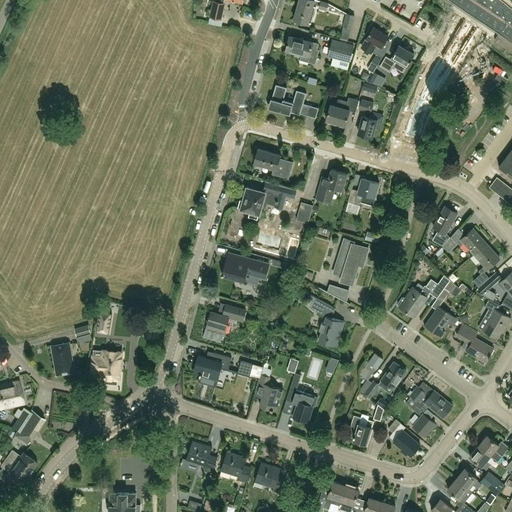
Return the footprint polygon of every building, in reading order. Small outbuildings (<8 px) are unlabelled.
[(217,0),(217,2),(213,1),(210,17),(222,19),(225,4),(225,0),(232,0),(242,2),(242,0),(217,0)] [(311,23),(315,6),(313,5),(314,0),(299,0),(294,19),(308,23),(308,22),(311,23)] [(329,3),(321,1),(319,8),(327,10),(329,3)] [(400,12),(411,19),(413,15),(403,8),(400,12)] [(347,13),(343,26),(351,29),(355,15),(347,13)] [(380,48),(387,36),(373,27),(366,39),(362,46),(362,48),(369,52),(371,52),(375,54),(370,61),(376,65),(383,55),(378,52),(380,47),(380,48)] [(301,56),(301,54),(309,56),(307,61),(315,63),(319,50),(317,50),(318,44),(290,35),(285,49),(295,52),(294,54),(301,56)] [(353,44),(332,39),(328,55),(349,61),(353,44)] [(402,72),(413,54),(399,45),(390,59),(386,56),(380,65),(389,71),(393,66),(402,72)] [(374,78),(382,84),(390,73),(381,68),(374,78)] [(309,117),(312,107),(303,104),(306,93),(296,91),(293,102),(283,100),(286,88),(275,85),(269,108),(287,113),(287,112),(300,115),(300,114),(309,117)] [(344,127),(344,125),(345,125),(349,110),(355,112),(358,101),(348,98),(345,109),(330,105),(326,120),(326,122),(344,127)] [(379,115),(378,114),(370,112),(373,103),(362,100),(359,109),(364,111),(357,133),(371,137),(374,127),(379,129),(381,122),(381,121),(381,119),(381,117),(379,115)] [(254,162),(274,168),(273,173),(288,178),(293,162),(280,158),(281,154),(259,148),(254,162)] [(511,148),(499,166),(498,167),(505,172),(507,170),(511,173),(511,148)] [(323,176),(317,198),(327,201),(329,191),(334,192),(335,188),(343,189),(347,173),(332,169),(330,178),(323,176)] [(354,204),(356,200),(375,205),(377,198),(375,197),(379,183),(362,177),(358,190),(352,188),(348,202),(354,204)] [(494,191),(501,181),(497,177),(489,187),(494,191)] [(494,191),(498,194),(506,184),(501,181),(494,191)] [(260,213),(262,206),(262,203),(267,205),(267,202),(276,205),(278,198),(286,200),(287,196),(295,198),(297,190),(267,182),(265,189),(265,190),(265,192),(247,187),(244,200),(241,200),(239,206),(242,207),(242,208),(251,211),(249,216),(258,218),(259,213),(260,213)] [(511,188),(506,184),(498,194),(503,198),(511,188)] [(503,198),(508,202),(511,196),(511,188),(503,198)] [(310,217),(313,205),(301,202),(298,214),(310,217)] [(446,234),(457,213),(445,206),(433,227),(439,230),(433,240),(442,245),(449,237),(446,234)] [(461,239),(474,254),(486,244),(473,228),(461,239)] [(366,239),(377,242),(380,235),(368,231),(366,239)] [(452,236),(443,246),(448,252),(458,243),(452,236)] [(368,248),(353,243),(354,241),(345,239),(335,272),(334,272),(342,275),(341,280),(352,284),(352,283),(359,261),(363,263),(368,248)] [(486,244),(474,254),(488,269),(500,259),(486,244)] [(265,279),(269,264),(240,256),(238,263),(227,260),(223,275),(244,281),(246,273),(265,279)] [(479,287),(489,278),(484,271),(473,280),(479,287)] [(511,309),(511,273),(500,283),(498,284),(504,290),(505,288),(508,292),(502,303),(511,309)] [(430,292),(437,297),(450,280),(445,275),(433,291),(425,286),(421,292),(413,287),(406,298),(404,297),(402,297),(398,303),(398,305),(401,307),(414,317),(428,297),(427,296),(430,292)] [(443,301),(449,291),(451,292),(455,287),(460,291),(461,290),(456,285),(450,280),(437,297),(443,301)] [(483,294),(492,285),(487,280),(478,288),(483,294)] [(349,291),(331,285),(329,291),(320,286),(319,287),(350,304),(351,303),(346,301),(349,291)] [(337,346),(344,322),(333,318),(336,308),(317,298),(311,309),(326,317),(324,323),(322,322),(319,330),(321,330),(318,340),(337,346)] [(505,328),(511,318),(498,310),(500,306),(488,299),(484,306),(489,309),(485,316),(489,318),(483,330),(497,338),(503,328),(505,328)] [(243,321),(246,309),(226,303),(223,314),(211,311),(205,331),(204,336),(222,342),(224,333),(229,317),(243,321)] [(452,325),(457,319),(439,306),(426,325),(442,337),(446,331),(444,330),(449,323),(452,325)] [(112,313),(100,311),(96,331),(109,333),(112,313)] [(460,322),(468,320),(466,314),(458,316),(460,322)] [(77,337),(91,333),(88,324),(75,328),(77,337)] [(477,334),(463,325),(457,335),(471,343),(467,350),(486,362),(489,356),(490,356),(491,354),(490,354),(493,348),(475,338),(477,334)] [(56,374),(75,371),(70,341),(51,345),(56,374)] [(304,346),(302,352),(310,355),(312,348),(304,346)] [(122,358),(123,356),(121,354),(122,351),(103,350),(94,349),(94,355),(93,355),(92,371),(102,372),(101,373),(100,373),(100,376),(101,376),(101,377),(103,378),(102,383),(117,384),(117,379),(119,379),(120,376),(121,375),(121,373),(120,371),(121,359),(122,358)] [(201,376),(202,374),(218,379),(221,367),(228,369),(232,358),(209,351),(207,358),(199,356),(195,372),(200,374),(199,375),(201,376)] [(376,367),(383,359),(375,353),(369,362),(376,367)] [(241,360),(238,372),(253,376),(257,364),(241,360)] [(393,388),(406,371),(394,362),(381,380),(393,388)] [(414,372),(401,388),(410,395),(423,380),(414,372)] [(273,410),(273,409),(276,410),(283,389),(267,384),(270,377),(262,374),(255,394),(263,396),(260,405),(270,408),(270,409),(273,410)] [(286,399),(287,399),(298,403),(294,415),(293,416),(308,420),(313,405),(315,405),(317,396),(309,394),(296,390),(299,382),(292,379),(290,388),(286,399)] [(371,398),(381,385),(374,380),(364,393),(371,398)] [(19,382),(6,385),(0,385),(0,408),(11,407),(23,404),(19,382)] [(419,387),(412,396),(422,405),(427,409),(429,406),(443,417),(453,405),(435,390),(430,386),(425,392),(419,387)] [(427,410),(427,409),(417,402),(412,408),(422,416),(413,426),(426,436),(436,423),(424,414),(427,410)] [(380,420),(384,409),(378,404),(374,418),(380,420)] [(18,409),(14,416),(17,418),(23,422),(27,416),(21,411),(18,409)] [(44,418),(31,410),(27,416),(23,422),(15,435),(27,443),(44,418)] [(367,443),(374,421),(368,419),(366,425),(359,423),(361,417),(354,415),(349,433),(355,435),(353,439),(367,443)] [(393,432),(401,423),(396,419),(388,428),(393,432)] [(406,454),(408,453),(411,455),(420,445),(402,430),(393,441),(402,448),(401,450),(406,454)] [(478,446),(490,455),(498,462),(509,448),(502,442),(499,445),(487,435),(478,446)] [(212,472),(217,456),(209,454),(212,446),(193,440),(187,460),(205,466),(204,469),(212,472)] [(490,455),(478,446),(470,456),(486,470),(491,465),(486,461),(490,455)] [(6,457),(28,473),(36,462),(22,452),(20,456),(11,450),(6,457)] [(247,482),(251,467),(243,465),(246,457),(227,451),(221,471),(240,477),(239,480),(247,482)] [(0,479),(4,473),(6,475),(21,485),(28,473),(6,457),(0,465),(3,467),(1,471),(0,470),(0,479)] [(280,493),(285,478),(277,475),(280,468),(261,462),(255,481),(273,487),(272,490),(280,493)] [(482,484),(476,479),(477,478),(465,468),(456,479),(468,488),(472,484),(478,488),(482,484)] [(489,472),(485,476),(496,485),(501,490),(505,485),(500,481),(489,472)] [(501,490),(496,485),(485,476),(481,481),(497,494),(501,490)] [(464,503),(469,497),(473,492),(468,488),(456,479),(448,489),(464,503)] [(339,506),(341,500),(346,486),(333,481),(328,495),(329,496),(327,501),(325,500),(323,504),(319,502),(314,511),(321,511),(323,507),(329,509),(331,503),(339,506)] [(339,506),(339,507),(351,511),(352,511),(351,511),(358,511),(359,509),(354,507),(354,504),(357,497),(359,490),(346,486),(341,500),(339,506)] [(136,504),(136,493),(110,492),(110,511),(140,511),(141,504),(136,504)] [(379,511),(383,501),(369,497),(364,511),(379,511)] [(440,499),(432,509),(435,511),(466,511),(463,509),(460,507),(456,511),(452,508),(440,499)] [(200,511),(203,504),(190,500),(188,507),(200,511)] [(393,511),(396,506),(383,501),(379,511),(393,511)]
